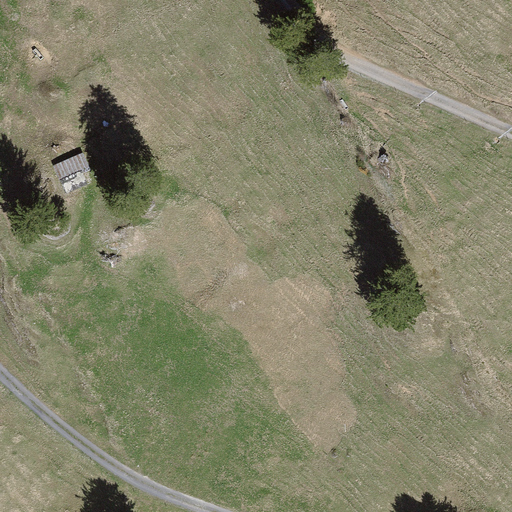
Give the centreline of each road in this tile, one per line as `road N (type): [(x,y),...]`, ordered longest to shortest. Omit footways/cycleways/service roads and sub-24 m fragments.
road 1 (track): [(511,135),(368,74),(319,41),(282,0)]
road 2 (track): [(0,374),(76,443),(152,496),(195,511)]
